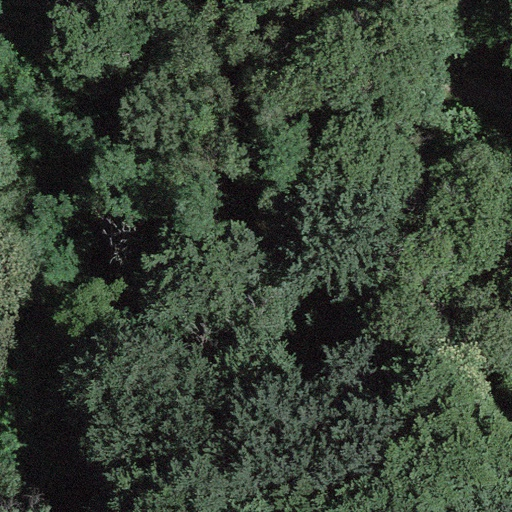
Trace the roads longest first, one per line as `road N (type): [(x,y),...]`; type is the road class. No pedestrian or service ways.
road 1 (track): [(0,324),(87,284),(260,281),(413,261),(511,158)]
road 2 (track): [(511,108),(451,0)]
